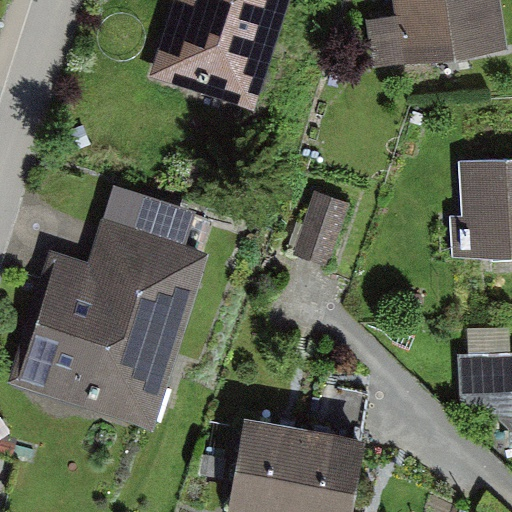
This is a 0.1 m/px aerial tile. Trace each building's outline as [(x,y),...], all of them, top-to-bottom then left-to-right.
[(273,120),(312,0),(156,0),(155,3),(184,13),(157,96),(251,127),(255,114),(273,120)] [(377,69),(511,47),(511,28),(507,0),(398,0),(401,14),(369,19),(377,69)] [(468,259),(511,257),(511,165),(485,167),(487,218),(467,219),(468,259)] [(327,265),(348,202),(316,192),(295,255),(327,265)] [(107,255),(77,246),(36,384),(174,425),(228,245),(120,213),(107,255)] [(511,349),(509,350),(508,328),(471,330),(471,352),(458,353),(461,423),(511,421),(511,349)] [(299,511),(319,427),(259,414),(236,511),(299,511)] [(376,511),(391,442),(325,427),(305,511),(376,511)]
